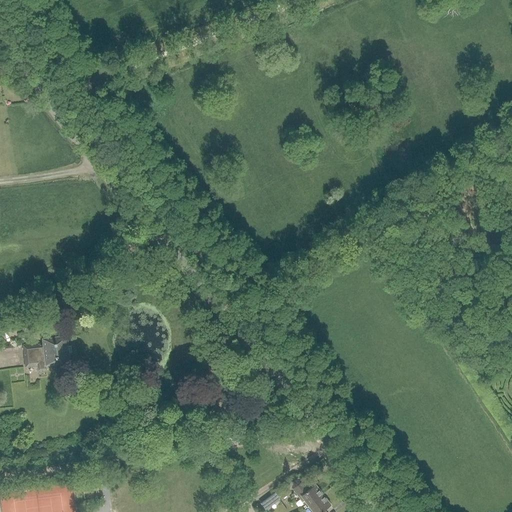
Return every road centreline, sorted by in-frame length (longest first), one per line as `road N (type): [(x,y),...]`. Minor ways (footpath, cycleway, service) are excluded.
road 1 (unclassified): [(378,511),(228,318),(98,168),(0,28)]
road 2 (track): [(263,295),(426,511)]
road 3 (track): [(102,79),(263,295)]
road 4 (track): [(102,79),(300,0)]
road 5 (track): [(154,233),(0,330)]
road 6 (track): [(0,311),(99,246),(135,210)]
